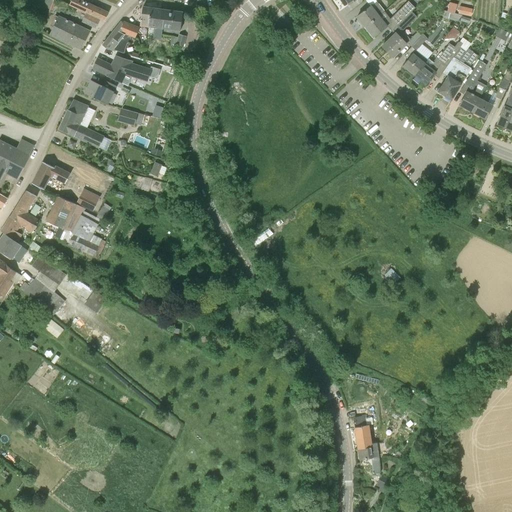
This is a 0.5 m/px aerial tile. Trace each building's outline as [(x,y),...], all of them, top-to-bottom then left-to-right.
[(46,0),(44,7),(46,8),(53,10),(56,0),(46,0)] [(86,14),(99,20),(100,19),(104,21),(108,13),(79,0),(72,0),(70,6),(86,13),(86,14)] [(365,27),(384,12),(376,0),(375,0),(364,0),(369,6),(357,16),(361,21),(360,22),(364,26),(365,27)] [(456,10),(457,2),(450,2),(449,10),(456,10)] [(460,6),(458,14),(469,16),(471,9),(460,6)] [(150,12),(148,26),(146,37),(153,38),(153,33),(160,34),(161,34),(162,28),(159,28),(161,10),(142,7),(142,11),(150,12)] [(389,26),(393,30),(400,23),(412,12),(407,7),(392,22),(384,12),(365,27),(366,28),(365,28),(369,32),(373,37),(386,27),(387,27),(389,26)] [(180,31),(183,13),(161,10),(159,28),(162,28),(180,31)] [(142,11),(140,25),(148,26),(150,12),(142,11)] [(443,18),(456,21),(458,15),(445,11),(443,18)] [(402,31),(416,17),(412,12),(400,23),(393,30),(396,33),(382,46),(393,57),(407,43),(411,47),(421,36),(417,33),(410,39),(402,31)] [(96,27),(99,20),(86,14),(82,22),(96,27)] [(58,17),(49,36),(80,49),(89,31),(58,17)] [(103,45),(109,50),(113,51),(114,50),(124,54),(127,44),(129,44),(131,37),(135,38),(136,36),(120,31),(125,23),(123,22),(123,23),(121,22),(103,45)] [(136,36),(139,28),(125,23),(120,31),(136,36)] [(452,27),(443,40),(445,41),(446,41),(456,40),(460,33),(459,31),(452,27)] [(509,42),(511,37),(511,34),(499,28),(494,36),(509,42)] [(414,75),(427,59),(417,51),(428,38),(423,34),(421,36),(411,47),(410,48),(414,52),(402,66),(403,66),(414,75)] [(179,35),(177,45),(183,47),(186,36),(179,35)] [(460,48),(463,44),(460,42),(458,43),(454,47),(449,44),(438,60),(435,63),(429,59),(428,60),(427,59),(414,75),(426,84),(425,84),(426,85),(435,72),(440,76),(446,68),(460,47),(460,48)] [(460,47),(446,68),(446,69),(443,73),(448,77),(437,92),(438,93),(438,92),(450,100),(451,101),(467,78),(466,77),(471,69),(459,61),(460,59),(471,66),(478,56),(467,49),(466,51),(460,48),(460,47)] [(148,79),(151,68),(131,63),(132,60),(116,56),(112,66),(97,59),(93,68),(107,75),(107,76),(121,83),(126,74),(148,79)] [(165,58),(163,64),(170,66),(172,60),(165,58)] [(472,112),(479,99),(483,92),(473,87),(487,65),(479,61),(465,83),(469,85),(459,105),(459,106),(472,112)] [(501,100),(509,82),(503,79),(495,97),(501,100)] [(117,87),(103,80),(100,85),(91,80),(85,93),(109,105),(117,87)] [(511,89),(506,105),(505,105),(497,124),(511,130),(511,129),(511,89)] [(485,120),(493,105),(490,104),(479,99),(472,112),(485,119),(484,119),(485,120)] [(62,121),(78,128),(88,107),(73,100),(68,109),(62,121)] [(155,105),(152,116),(159,119),(163,108),(155,105)] [(134,125),(137,114),(129,111),(120,109),(117,121),(134,125)] [(91,134),(78,128),(62,121),(58,129),(99,148),(104,137),(92,131),(91,134)] [(29,156),(34,147),(22,139),(16,149),(0,140),(0,161),(6,165),(3,172),(4,172),(18,178),(30,156),(29,156)] [(161,162),(157,161),(156,163),(155,163),(151,174),(157,176),(161,165),(160,165),(161,162)] [(55,168),(52,166),(43,162),(32,183),(44,189),(50,177),(65,184),(71,174),(56,166),(55,168)] [(113,167),(106,163),(102,170),(110,173),(113,167)] [(159,197),(162,190),(165,184),(134,175),(130,184),(157,196),(159,197)] [(1,231),(2,232),(19,240),(22,235),(17,232),(21,225),(25,227),(24,229),(32,233),(40,220),(27,212),(36,197),(26,191),(11,216),(7,223),(6,222),(1,231)] [(93,211),(97,203),(81,195),(77,203),(93,211)] [(71,239),(74,233),(85,212),(86,209),(59,196),(47,221),(65,229),(62,236),(60,239),(69,243),(71,239)] [(271,228),(253,238),(256,244),(274,234),(271,228)] [(18,241),(19,240),(2,232),(0,234),(0,250),(13,259),(23,244),(18,241)] [(74,233),(71,239),(69,243),(68,246),(93,257),(97,250),(102,239),(92,235),(90,240),(74,233)] [(23,290),(20,288),(16,285),(9,280),(15,272),(0,261),(0,274),(0,300),(1,301),(3,297),(11,302),(15,296),(18,297),(22,291),(23,290)] [(386,274),(396,281),(400,274),(391,268),(386,274)] [(16,285),(22,277),(15,272),(9,280),(16,285)] [(55,292),(54,294),(36,278),(30,286),(25,282),(20,288),(23,290),(22,291),(54,316),(65,301),(55,292)] [(97,313),(107,299),(94,290),(84,304),(97,313)] [(52,318),(45,326),(58,336),(65,328),(52,318)] [(417,396),(416,406),(426,408),(428,398),(417,396)] [(366,426),(365,417),(354,419),(358,449),(371,447),(372,453),(374,453),(374,457),(379,456),(377,443),(370,444),(367,426),(366,426)] [(372,453),(371,447),(358,449),(360,459),(371,458),(373,471),(372,471),(372,473),(380,473),(379,456),(374,457),(374,453),(372,453)] [(385,493),(390,482),(380,477),(377,482),(381,484),(378,490),(385,493)]
